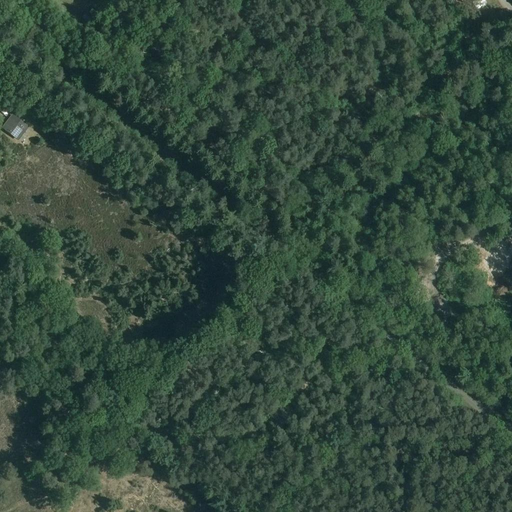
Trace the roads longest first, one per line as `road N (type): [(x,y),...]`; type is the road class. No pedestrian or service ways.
road 1 (unclassified): [(511,433),(0,22)]
road 2 (track): [(374,323),(257,432),(232,440),(163,436),(126,450)]
